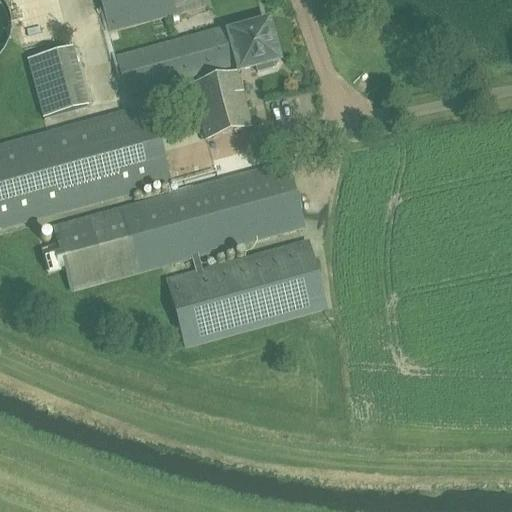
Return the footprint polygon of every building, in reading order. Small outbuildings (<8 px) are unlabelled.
[(98,0),(108,35),(210,7),(208,0),(98,0)] [(300,0),(305,21),(318,18),(313,0),(300,0)] [(282,63),(269,18),(224,30),(224,28),(115,58),(126,97),(198,78),(199,83),(188,86),(203,141),(252,127),(238,76),(282,63)] [(37,56),(48,116),(95,107),(83,48),(37,56)] [(146,109),(111,118),(0,147),(0,229),(131,194),(167,185),(165,180),(164,176),(146,109)] [(206,271),(202,257),(305,229),(287,164),(58,227),(75,292),(196,259),(199,273),(171,280),(189,349),(327,311),(308,243),(206,271)]
